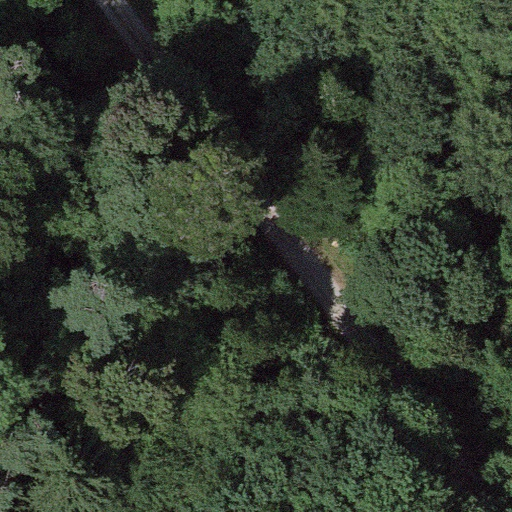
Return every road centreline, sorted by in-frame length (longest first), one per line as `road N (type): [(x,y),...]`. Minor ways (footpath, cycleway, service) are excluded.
road 1 (track): [(493,511),(113,0)]
road 2 (track): [(337,302),(511,187)]
